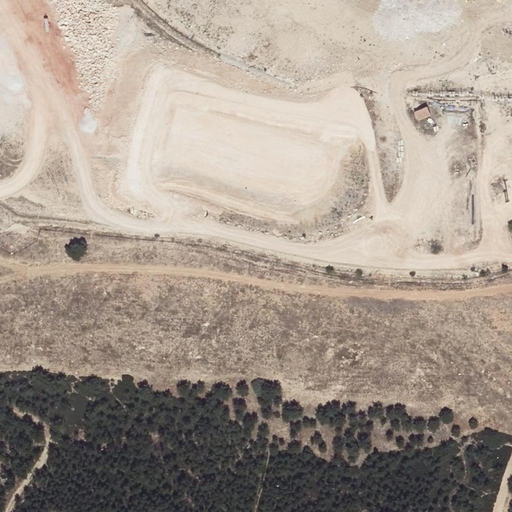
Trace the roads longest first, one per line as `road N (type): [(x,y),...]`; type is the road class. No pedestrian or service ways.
road 1 (track): [(511,285),(450,296),(350,295),(209,272),(113,268),(0,284)]
road 2 (track): [(6,511),(47,450),(42,424),(0,401)]
